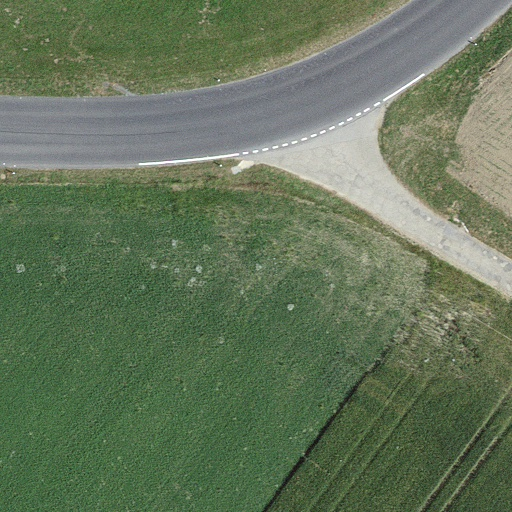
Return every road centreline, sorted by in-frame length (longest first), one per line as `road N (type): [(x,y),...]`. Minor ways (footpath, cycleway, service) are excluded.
road 1 (tertiary): [(0,123),(173,123),(268,102),(351,72),(463,0)]
road 2 (track): [(511,294),(210,115)]
